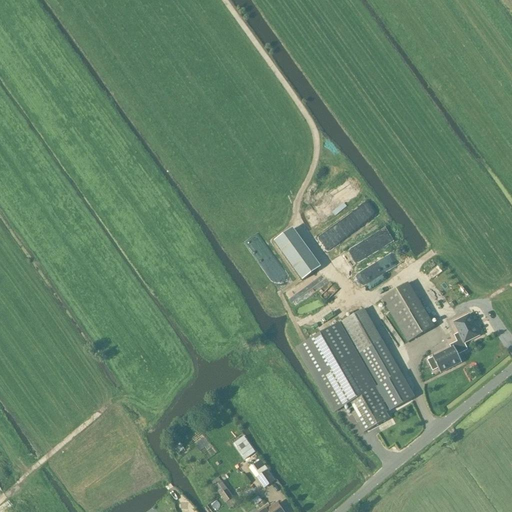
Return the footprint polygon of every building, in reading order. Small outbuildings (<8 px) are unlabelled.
[(434,327),(419,302),(393,318),(408,343),(434,327)] [(335,412),(348,405),(363,433),(389,419),(386,413),(389,411),(389,412),(414,398),(364,310),(298,348),(335,412)] [(461,340),(457,342),(463,353),(468,350),(464,344),(480,336),(469,315),(453,323),(461,340)] [(463,353),(457,342),(450,346),(451,348),(432,358),(440,374),(462,363),(458,355),(463,353)] [(242,464),(255,455),(243,437),(231,446),(242,464)] [(176,450),(182,445),(179,441),(172,446),(176,450)] [(249,469),(256,479),(256,478),(257,478),(267,471),(268,470),(261,460),(249,469)] [(257,478),(264,489),(275,481),(267,471),(257,478)] [(226,504),(233,498),(221,482),(214,487),(226,504)]
